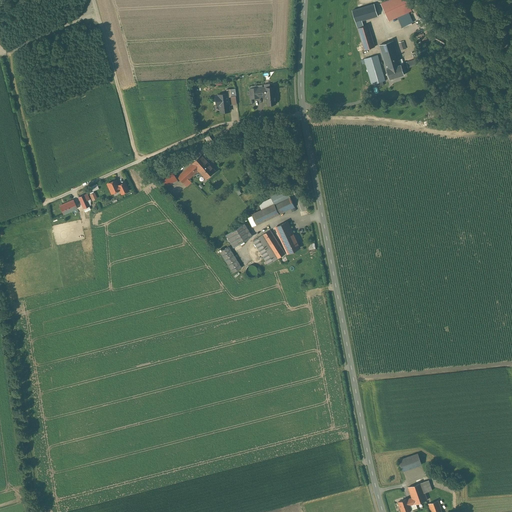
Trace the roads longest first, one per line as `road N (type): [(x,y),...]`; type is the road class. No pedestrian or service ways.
road 1 (tertiary): [(303,114),(382,511)]
road 2 (residential): [(303,114),(212,125),(44,203)]
road 3 (track): [(93,0),(138,160)]
road 4 (track): [(9,50),(44,203)]
